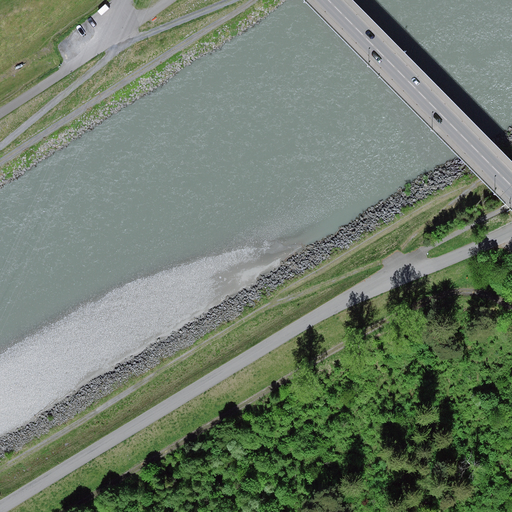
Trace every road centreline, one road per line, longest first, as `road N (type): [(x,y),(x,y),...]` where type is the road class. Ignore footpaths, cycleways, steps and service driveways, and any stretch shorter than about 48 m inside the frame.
road 1 (track): [(0,470),(424,207),(511,163)]
road 2 (unclassified): [(0,508),(323,311),(511,230)]
road 3 (track): [(61,511),(424,300),(468,289),(511,307)]
road 4 (track): [(0,162),(253,0)]
road 5 (primary): [(511,186),(393,65)]
road 6 (track): [(0,148),(114,51),(118,34)]
road 7 (track): [(277,301),(392,257),(403,277)]
road 8 (track): [(118,34),(0,113)]
